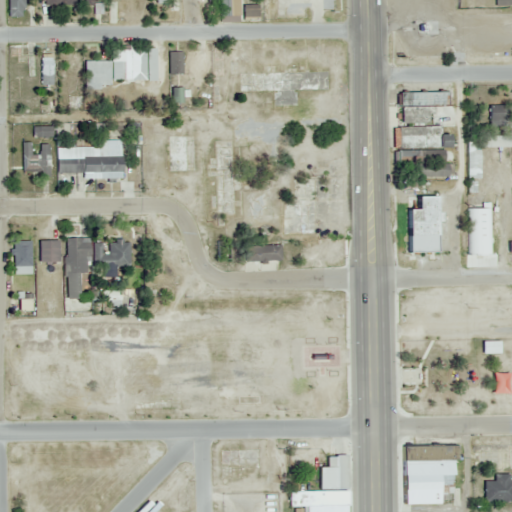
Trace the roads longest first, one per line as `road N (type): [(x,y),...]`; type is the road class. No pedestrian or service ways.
road 1 (residential): [(511,279),(237,282),(207,268),(189,220),(164,210),(0,210)]
road 2 (secondary): [(379,511),(368,0)]
road 3 (residential): [(0,436),(511,432)]
road 4 (residential): [(5,436),(2,0)]
road 5 (residential): [(369,36),(0,34)]
road 6 (residential): [(511,76),(370,76)]
